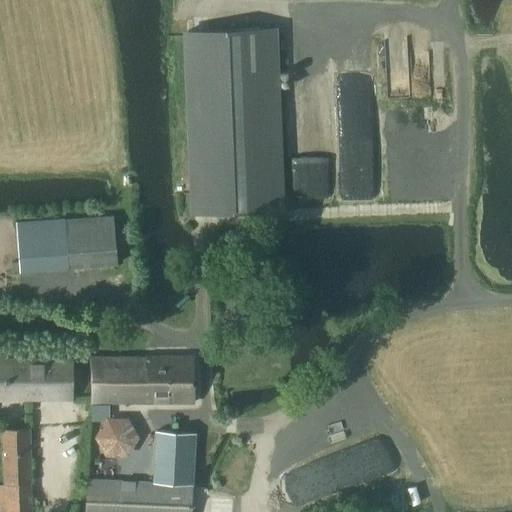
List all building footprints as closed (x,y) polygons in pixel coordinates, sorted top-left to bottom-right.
[(277,28),(188,31),(195,213),(284,209),(277,28)] [(119,213),(21,221),(24,270),(123,263),(119,213)] [(94,356),(93,402),(194,402),(193,356),(170,356),(170,352),(145,352),(145,356),(94,356)] [(70,397),(71,359),(0,359),(0,388),(10,389),(10,380),(23,380),(23,389),(28,389),(28,397),(70,397)] [(132,423),(110,420),(97,438),(105,458),(127,461),(141,443),(132,423)] [(6,483),(32,482),(29,427),(4,428),(6,483)] [(194,483),(196,432),(156,430),(154,481),(194,483)] [(192,511),(194,483),(154,481),(88,478),(85,511),(192,511)] [(33,511),(32,483),(0,484),(0,511),(33,511)]
